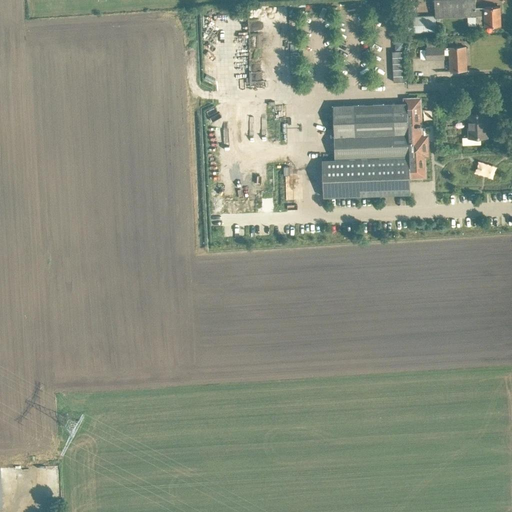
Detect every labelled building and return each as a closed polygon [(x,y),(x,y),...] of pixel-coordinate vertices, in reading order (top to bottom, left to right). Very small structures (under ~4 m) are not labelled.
[(393,14),(392,0),(382,0),(383,14),(393,14)] [(434,0),(435,6),(435,15),(403,16),(404,32),(436,31),(435,16),(476,15),(476,7),(475,0),(434,0)] [(476,7),(476,15),(476,25),(485,25),(501,25),(500,6),(485,6),(485,7),(476,7)] [(397,49),(405,49),(405,40),(397,40),(397,49)] [(445,51),(449,51),(450,70),(467,70),(466,46),(445,47),(445,46),(442,46),(441,42),(436,42),(436,40),(427,40),(427,46),(426,46),(426,49),(421,49),(421,59),(426,59),(445,59),(445,51)] [(407,50),(393,50),(394,81),(408,80),(407,50)] [(404,97),(404,102),(334,105),(336,158),(323,159),(324,196),(411,192),(410,178),(427,177),(426,156),(430,156),(429,133),(423,134),(421,96),(404,97)] [(479,103),(464,104),(464,113),(469,113),(470,136),(463,137),(463,144),(481,143),(480,136),(487,136),(486,123),(485,123),(484,117),(486,117),(486,112),(479,112),(479,103)] [(481,162),(481,175),(495,175),(496,163),(481,162)]
